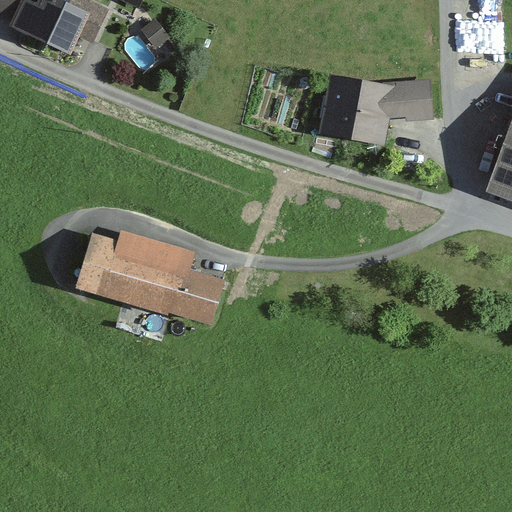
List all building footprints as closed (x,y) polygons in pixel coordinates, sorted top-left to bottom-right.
[(35,0),(0,0),(0,12),(14,19),(11,25),(71,54),(75,45),(88,52),(108,9),(87,0),(44,0),(43,4),(35,0)] [(143,0),(121,0),(139,9),(143,0)] [(156,18),(142,29),(157,48),(171,36),(156,18)] [(387,84),(330,73),(318,131),(385,145),(391,119),(431,116),(429,82),(387,84)] [(511,119),(487,187),(511,195),(511,119)] [(120,239),(93,232),(78,283),(214,321),(226,278),(192,269),(197,251),(123,231),(120,239)]
